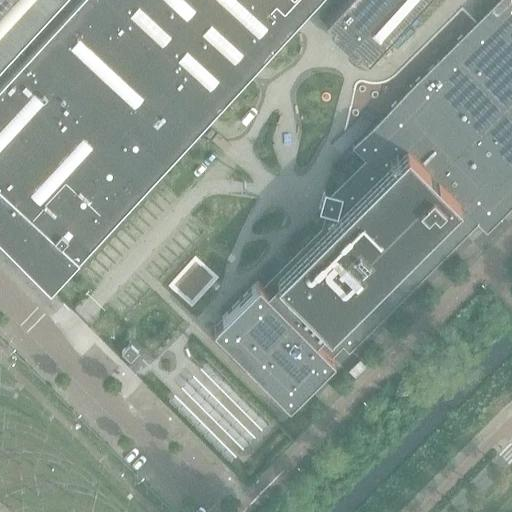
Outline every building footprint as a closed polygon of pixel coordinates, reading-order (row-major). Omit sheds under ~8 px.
[(0,240),(27,267),(50,290),(206,121),(216,110),(98,0),(77,0),(0,84),(0,240)] [(0,0),(0,63),(58,0),(0,0)] [(98,0),(216,110),(302,16),(316,0),(98,0)] [(477,222),(486,231),(511,204),(511,0),(496,0),(351,145),(364,158),(329,194),(324,192),(321,202),(319,212),(324,213),(321,226),(260,286),(256,282),(211,328),(287,404),(332,359),(329,356),(341,344),(348,350),(477,222)] [(367,57),(419,0),(341,0),(325,18),(333,25),(330,28),(343,40),(356,52),(359,49),(367,57)] [(130,345),(122,353),(130,361),(138,353),(130,345)] [(360,359),(348,371),(354,377),(366,366),(360,359)]
